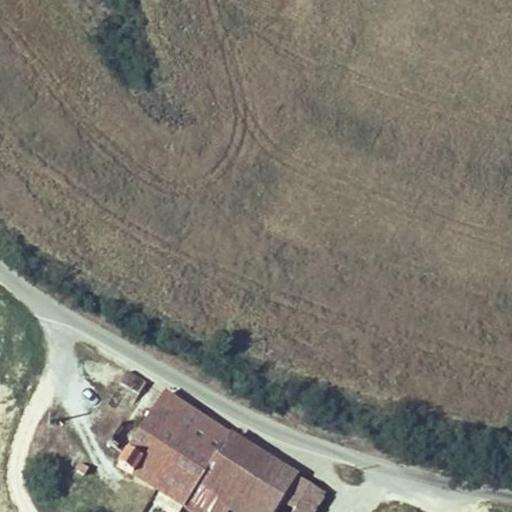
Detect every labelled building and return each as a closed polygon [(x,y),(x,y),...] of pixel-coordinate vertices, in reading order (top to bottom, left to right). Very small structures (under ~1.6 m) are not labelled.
[(186,508),(230,437),(204,419),(128,372),(120,383),(139,395),(107,446),(124,458),(119,467),(134,477),(142,463),(163,476),(158,490),(186,508)] [(230,437),(186,508),(193,511),(228,511),(230,510),(262,457),(230,437)] [(78,473),(41,451),(31,467),(37,471),(40,466),(71,485),(78,473)] [(262,457),(230,510),(232,511),(277,511),(299,480),(262,457)] [(142,463),(134,477),(158,490),(163,476),(142,463)] [(81,465),(78,473),(84,477),(88,470),(81,465)] [(299,480),(277,511),(313,511),(324,495),(299,480)]
